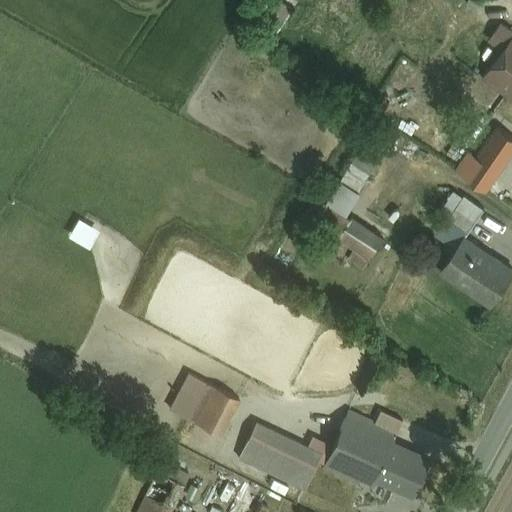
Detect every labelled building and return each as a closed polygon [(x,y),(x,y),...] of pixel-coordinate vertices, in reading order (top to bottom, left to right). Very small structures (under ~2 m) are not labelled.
[(273,37),(293,8),(281,0),(265,0),(250,22),(273,37)] [(482,76),(511,96),(511,28),(500,20),(488,37),(502,46),(482,76)] [(453,168),(484,189),(511,149),(511,135),(493,122),(472,153),(466,149),(453,168)] [(358,152),(341,177),(357,189),(374,163),(358,152)] [(326,201),(345,213),(359,192),(340,179),(326,201)] [(468,231),(483,205),(452,187),(437,213),(468,231)] [(381,236),(350,215),(336,235),(354,248),(350,254),(363,263),(381,236)] [(101,232),(79,219),(69,237),(90,250),(101,232)] [(511,272),(511,268),(463,233),(439,267),(490,303),(511,272)] [(219,433),(236,397),(192,376),(184,372),(167,408),(175,412),(219,433)] [(303,488),(315,461),(370,486),(372,481),(408,498),(428,456),(392,439),(401,419),(380,410),(375,421),(350,409),(333,444),(312,435),(308,444),(256,420),(239,458),(303,488)] [(169,509),(188,470),(164,459),(146,498),(169,509)] [(247,511),(252,503),(241,498),(234,511),(247,511)]
